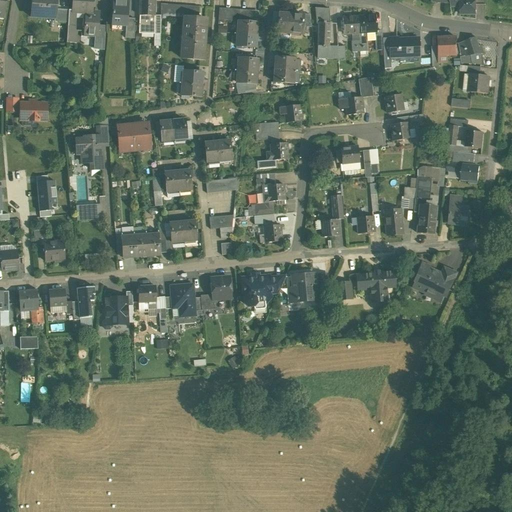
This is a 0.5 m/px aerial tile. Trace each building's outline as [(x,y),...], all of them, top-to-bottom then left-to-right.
[(56,0),(31,0),(31,17),(54,19),(55,19),(56,10),(56,0)] [(92,0),(72,0),(72,11),(76,12),(86,12),(92,13),(92,0)] [(128,0),(113,0),(111,26),(125,27),(126,23),(127,23),(127,18),(128,0)] [(154,0),(140,0),(139,32),(154,32),(154,19),(154,16),(154,0)] [(475,0),(460,0),(460,6),(460,15),(476,15),(475,0)] [(329,9),(315,8),(317,24),(318,24),(318,23),(330,24),(329,9)] [(68,11),(56,10),(55,19),(54,19),(54,22),(68,23),(68,11)] [(72,11),(68,10),(68,11),(68,23),(66,43),(76,44),(77,31),(75,31),(76,12),(72,11)] [(99,13),(92,13),(86,12),(86,15),(83,15),(82,27),(85,27),(84,35),(97,36),(98,26),(99,13)] [(279,14),(278,25),(277,33),(290,34),(291,15),(279,14)] [(303,16),(291,15),(290,34),(302,35),(303,27),(304,16),(303,16)] [(310,15),(303,15),(303,16),(304,16),(303,27),(311,28),(310,15)] [(375,15),(366,16),(366,17),(357,17),(358,33),(366,33),(374,32),(376,32),(376,31),(376,23),(375,23),(375,15)] [(357,17),(342,18),(343,34),(358,33),(357,17)] [(134,19),(127,18),(127,23),(126,23),(125,27),(125,31),(134,32),(134,19)] [(187,18),(185,18),(182,60),(202,61),(205,20),(198,19),(193,19),(187,18)] [(240,22),(238,22),(237,34),(256,36),(257,23),(251,23),(245,22),(240,22)] [(330,24),(318,23),(318,24),(317,46),(327,46),(328,47),(330,24)] [(104,50),(106,27),(98,26),(97,36),(96,49),(104,50)] [(382,31),(376,31),(376,32),(374,32),(375,40),(376,51),(383,51),(382,40),(382,31)] [(256,36),(237,34),(236,47),(255,48),(256,36)] [(456,37),(437,38),(437,47),(438,56),(457,56),(456,37)] [(419,39),(398,40),(398,38),(389,38),(389,39),(389,50),(390,59),(391,59),(420,58),(419,39)] [(476,38),(459,44),(462,57),(460,58),(461,63),(472,64),(471,55),(482,54),(484,53),(482,47),(479,48),(476,38)] [(366,40),(359,41),(360,52),(367,52),(366,40)] [(359,41),(351,41),(352,52),(360,52),(359,41)] [(327,46),(317,46),(317,54),(326,54),(327,46)] [(328,47),(327,46),(326,54),(317,54),(317,58),(338,59),(337,47),(328,47)] [(482,54),(471,55),(472,64),(484,65),(482,54)] [(295,60),(275,58),(275,70),(294,72),(295,61),(295,60)] [(257,60),(238,59),(237,71),(256,72),(257,60)] [(481,67),(468,66),(468,75),(470,75),(480,76),(481,67)] [(294,72),(275,70),(274,83),(293,84),(294,72)] [(256,72),(237,71),(236,84),(255,85),(256,72)] [(202,73),(182,72),(182,84),(201,85),(202,73)] [(480,76),(470,75),(468,92),(487,94),(489,77),(480,76)] [(201,85),(182,84),(181,97),(200,98),(201,85)] [(255,85),(236,84),(236,86),(236,87),(238,95),(255,92),(255,85)] [(400,96),(385,98),(387,114),(401,112),(400,105),(402,104),(400,96)] [(360,98),(346,100),(347,107),(345,107),(345,109),(346,115),(362,114),(360,99),(360,98)] [(7,100),(7,112),(18,112),(18,100),(7,100)] [(346,100),(338,100),(339,110),(345,109),(345,107),(347,107),(346,100)] [(471,102),(452,100),(451,107),(470,109),(471,102)] [(46,105),(22,104),(22,120),(45,121),(46,105)] [(299,106),(286,107),(286,114),(284,115),(285,123),(301,121),(299,106)] [(423,115),(395,119),(396,125),(406,123),(422,121),(423,115)] [(184,120),(172,121),(174,140),(186,139),(184,120)] [(469,121),(457,120),(456,126),(456,127),(458,127),(468,128),(469,121)] [(172,121),(159,123),(161,142),(174,140),(172,121)] [(277,123),(266,124),(266,127),(267,134),(278,133),(277,123)] [(396,125),(390,126),(393,141),(392,141),(392,142),(407,140),(406,132),(408,132),(407,131),(406,123),(396,125)] [(148,124),(132,126),(135,150),(143,149),(142,146),(150,145),(148,124)] [(108,126),(97,127),(97,139),(98,139),(101,139),(101,144),(109,144),(108,126)] [(132,126),(117,127),(119,148),(126,148),(127,151),(135,150),(132,126)] [(458,130),(451,129),(449,145),(456,146),(458,130)] [(413,130),(407,131),(408,132),(406,132),(407,140),(414,139),(413,130)] [(483,133),(467,131),(465,147),(481,149),(483,133)] [(97,139),(92,139),(92,137),(86,137),(86,140),(76,140),(77,154),(82,154),(82,163),(91,163),(91,171),(102,170),(101,159),(100,159),(99,151),(97,151),(96,147),(101,146),(101,144),(101,139),(98,139),(97,139)] [(229,141),(217,142),(219,161),(231,160),(229,141)] [(217,142),(204,144),(206,163),(219,161),(217,142)] [(286,144),(270,145),(271,153),(271,154),(273,153),(274,161),(275,161),(288,160),(286,144)] [(356,148),(341,149),(340,148),(341,164),(357,163),(358,163),(357,147),(356,147),(356,148)] [(377,151),(369,151),(370,163),(370,165),(378,165),(377,151)] [(475,155),(454,153),(452,164),(462,165),(469,166),(469,164),(472,164),(474,164),(475,155)] [(276,168),(275,161),(274,161),(267,162),(267,161),(257,162),(257,170),(276,168)] [(452,164),(447,164),(446,171),(461,173),(462,165),(452,164)] [(469,166),(462,165),(461,173),(460,180),(469,181),(468,183),(477,184),(479,167),(469,166)] [(430,186),(443,186),(443,167),(416,167),(416,175),(430,175),(430,186)] [(189,171),(177,172),(179,191),(191,190),(189,171)] [(177,172),(164,173),(166,192),(179,191),(177,172)] [(274,174),(256,176),(257,180),(259,180),(259,186),(262,186),(275,185),(274,174)] [(159,178),(151,179),(153,192),(160,191),(159,178)] [(237,179),(227,180),(228,192),(235,191),(237,179)] [(37,184),(39,212),(51,211),(51,205),(57,205),(54,182),(37,184)] [(275,185),(262,186),(264,202),(272,202),(284,201),(283,184),(275,185)] [(415,189),(404,188),(404,199),(408,199),(408,198),(414,199),(415,189)] [(429,190),(415,188),(415,189),(414,199),(413,210),(413,213),(419,214),(421,214),(422,206),(422,198),(428,199),(429,190)] [(341,196),(331,197),(333,221),(337,220),(343,220),(341,196)] [(450,197),(448,224),(467,226),(468,209),(459,208),(460,198),(450,197)] [(264,204),(253,205),(254,217),(261,216),(273,215),(272,202),(264,202),(264,204)] [(78,221),(101,219),(100,206),(77,207),(78,221)] [(432,236),(436,207),(428,206),(428,207),(422,206),(421,214),(419,214),(417,234),(432,236)] [(402,231),(400,207),(386,208),(387,216),(384,216),(386,233),(402,231)] [(252,217),(246,217),(245,226),(262,225),(262,222),(261,216),(254,217),(252,217)] [(373,217),(359,219),(359,226),(357,226),(358,234),(374,233),(373,217)] [(333,221),(323,222),(324,229),(321,229),(322,237),(338,236),(337,220),(333,221)] [(194,222),(182,223),(184,242),(196,241),(194,222)] [(182,223),(169,225),(170,238),(171,244),(184,242),(182,223)] [(274,227),(263,227),(264,236),(266,236),(267,243),(281,241),(279,226),(274,227)] [(133,228),(120,230),(121,237),(133,236),(133,228)] [(40,234),(33,235),(34,246),(41,245),(41,239),(40,234)] [(157,234),(145,236),(147,257),(159,256),(159,254),(158,241),(157,234)] [(133,236),(121,237),(121,238),(121,243),(122,255),(123,258),(135,257),(133,237),(133,236)] [(145,236),(133,237),(135,257),(147,257),(145,236)] [(63,241),(43,243),(45,261),(54,260),(54,262),(65,261),(63,241)] [(165,241),(158,241),(159,254),(166,253),(165,241)] [(230,244),(220,244),(221,256),(231,255),(230,244)] [(0,252),(0,259),(1,267),(1,272),(18,270),(16,251),(0,252)] [(84,256),(84,263),(99,262),(98,255),(84,256)] [(430,268),(422,264),(417,275),(420,276),(414,289),(426,294),(427,291),(433,294),(433,295),(441,298),(445,289),(449,291),(452,286),(439,281),(442,275),(429,270),(430,268)] [(457,274),(445,269),(442,275),(439,281),(452,286),(457,274)] [(371,275),(356,276),(357,290),(370,289),(372,303),(386,301),(385,288),(394,287),(393,273),(382,274),(382,273),(379,273),(379,271),(378,271),(378,272),(374,272),(374,271),(373,271),(374,273),(370,274),(371,275)] [(315,275),(291,277),(293,297),(297,297),(297,299),(296,299),(296,300),(297,300),(297,303),(317,301),(316,289),(315,276),(315,275)] [(326,275),(315,276),(316,289),(326,289),(327,286),(326,275)] [(268,277),(242,279),(243,293),(246,295),(244,298),(244,305),(247,307),(254,307),(256,304),(256,303),(266,302),(269,299),(268,294),(268,291),(266,289),(268,287),(268,279),(268,277)] [(229,278),(210,280),(212,295),(212,299),(213,299),(221,298),(223,300),(229,300),(230,298),(229,278)] [(268,279),(268,287),(266,289),(268,291),(268,294),(278,293),(285,278),(268,279)] [(350,283),(337,284),(338,295),(344,294),(345,300),(351,299),(350,283)] [(193,285),(170,286),(171,297),(172,309),(184,308),(185,310),(185,317),(195,316),(194,299),(193,285)] [(94,287),(76,289),(77,302),(79,319),(91,318),(90,302),(93,302),(93,296),(94,295),(94,287)] [(155,287),(138,288),(137,290),(135,290),(135,294),(138,294),(138,303),(147,302),(148,310),(155,310),(155,314),(159,314),(159,313),(158,308),(158,302),(156,302),(156,298),(155,287)] [(62,290),(48,292),(50,307),(65,306),(66,306),(65,303),(64,293),(62,293),(62,290)] [(36,291),(18,293),(20,310),(31,309),(37,309),(37,308),(36,291)] [(212,295),(200,296),(200,298),(201,311),(214,310),(213,299),(212,299),(212,295)] [(126,298),(112,299),(112,300),(106,300),(107,321),(105,321),(102,323),(103,328),(105,330),(109,330),(112,327),(111,325),(127,324),(126,306),(126,298)] [(164,298),(156,298),(156,302),(158,302),(158,308),(159,313),(159,314),(159,320),(166,320),(165,310),(165,308),(164,298)] [(77,302),(71,303),(72,314),(73,321),(80,320),(79,319),(77,302)] [(147,302),(138,303),(139,310),(148,310),(147,302)] [(41,312),(31,313),(33,325),(42,323),(41,312)] [(37,338),(20,338),(20,350),(38,350),(37,338)] [(155,340),(156,348),(167,348),(167,340),(155,340)]
